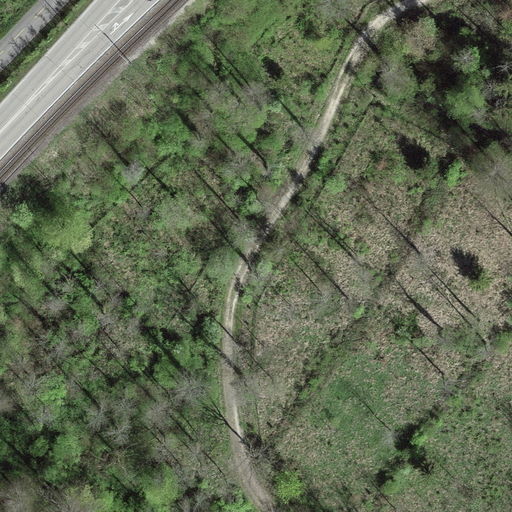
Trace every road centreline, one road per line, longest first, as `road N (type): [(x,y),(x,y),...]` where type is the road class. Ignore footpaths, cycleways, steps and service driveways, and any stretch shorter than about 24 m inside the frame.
road 1 (track): [(415,0),(365,36),(307,159),(251,242),(231,297),(229,415),(250,479),(273,511)]
road 2 (primary): [(0,131),(126,0)]
